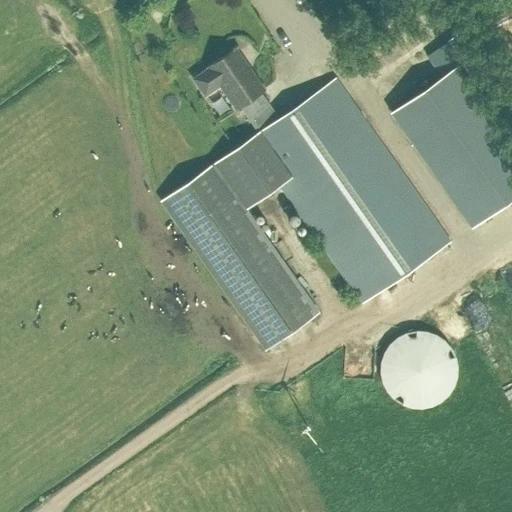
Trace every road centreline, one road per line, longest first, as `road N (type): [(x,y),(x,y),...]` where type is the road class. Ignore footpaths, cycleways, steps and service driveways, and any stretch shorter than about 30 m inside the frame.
road 1 (track): [(250,366),(139,198),(109,40)]
road 2 (track): [(222,377),(37,511)]
